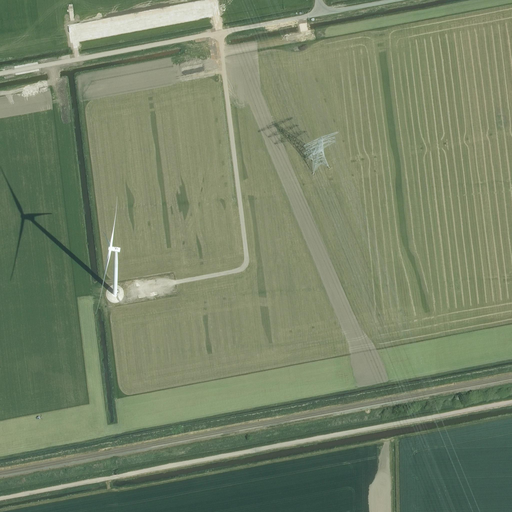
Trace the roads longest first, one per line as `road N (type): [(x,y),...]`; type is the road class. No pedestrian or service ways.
road 1 (track): [(0,499),(511,400)]
road 2 (unclassified): [(0,74),(396,0)]
